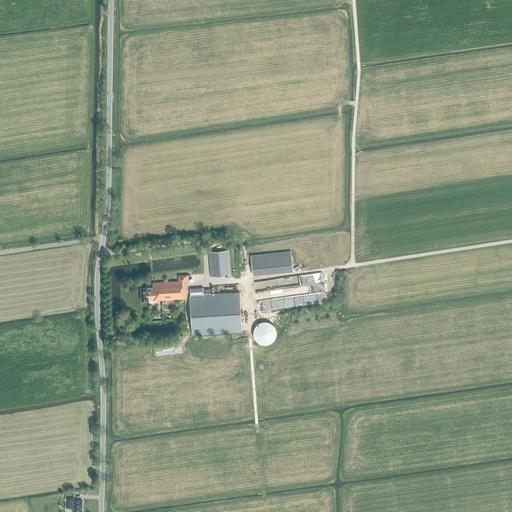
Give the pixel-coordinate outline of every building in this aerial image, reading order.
[(231,275),(228,250),(208,252),(211,277),(231,275)] [(289,253),(249,257),(250,272),(291,268),(289,253)] [(323,273),(312,273),(312,280),(315,280),(315,281),(323,281),(323,273)] [(195,281),(194,275),(193,275),(178,276),(178,281),(152,283),(153,288),(147,288),(140,288),(141,302),(148,301),(148,299),(153,299),(153,301),(185,299),(184,282),(195,281)] [(189,289),(190,296),(203,295),(202,288),(189,289)] [(239,318),(237,294),(189,297),(191,327),(192,335),(238,332),(237,324),(237,318),(239,318)] [(270,343),(273,341),(276,336),(276,332),(275,328),(273,325),(269,323),(265,322),(260,323),(257,325),(254,329),(253,333),(254,337),(256,340),(259,343),(262,345),(266,345),(270,343)] [(74,496),(66,495),(66,508),(73,508),(73,511),(82,511),(82,501),(74,501),(74,496)]
